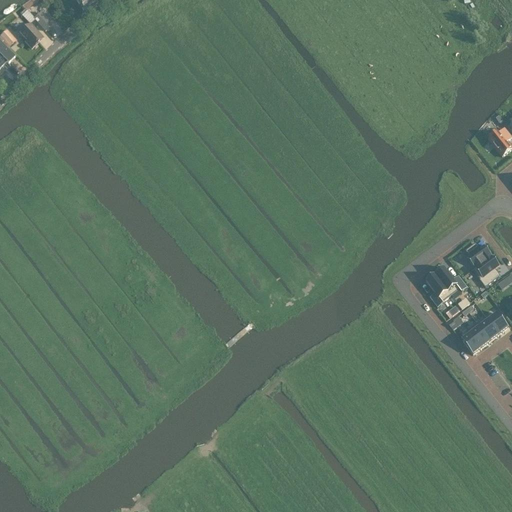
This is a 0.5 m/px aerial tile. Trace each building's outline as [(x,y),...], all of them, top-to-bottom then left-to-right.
[(99,6),(102,4),(99,0),(77,0),(86,14),(87,15),(99,7),(99,6)] [(28,12),(24,16),(28,22),(33,17),(28,12)] [(48,34),(54,28),(43,14),(36,20),(48,34)] [(33,50),(45,40),(32,25),(22,35),(28,42),(27,44),(33,50)] [(11,49),(19,42),(10,32),(2,39),(11,49)] [(0,71),(6,66),(4,65),(7,62),(10,65),(16,59),(2,45),(4,43),(0,39),(0,71)] [(497,130),(489,137),(492,141),(491,141),(505,159),(511,153),(511,146),(509,144),(511,141),(511,136),(507,130),(502,134),(501,133),(500,134),(497,130)] [(478,245),(468,253),(472,258),(470,260),(477,270),(475,271),(475,272),(494,258),(486,247),(482,251),(478,245)] [(494,258),(475,272),(482,281),(482,282),(488,290),(503,278),(498,271),(502,268),(494,258)] [(447,270),(438,277),(453,298),(462,291),(464,294),(470,290),(461,278),(456,282),(447,270)] [(438,277),(429,283),(438,295),(433,299),(440,309),(446,305),(445,304),(453,298),(438,277)] [(500,315),(491,322),(502,337),(511,330),(500,315)] [(480,325),(493,343),(502,337),(491,322),(482,328),(480,325)] [(480,325),(471,332),(485,350),(493,343),(480,325)] [(473,335),(464,342),(476,357),(485,350),(471,332),(473,335)]
